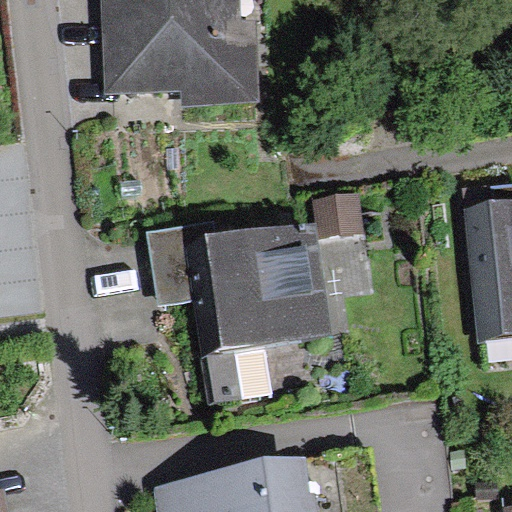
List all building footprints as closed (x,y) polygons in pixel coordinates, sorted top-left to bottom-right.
[(239,0),(101,0),(105,99),(180,96),(180,113),(261,110),(258,23),(240,24),(239,0)] [(511,191),(489,194),(491,211),(504,210),(511,209),(511,191)] [(316,233),(317,244),(364,237),(359,197),(312,203),(316,233)] [(491,211),(465,214),(478,346),(511,342),(511,209),(504,210),(491,211)] [(187,252),(217,247),(214,227),(148,236),(159,310),(195,305),(194,295),(187,252)] [(217,247),(187,252),(194,295),(195,305),(204,362),(200,362),(208,410),(244,404),(235,356),(332,342),(317,244),(316,233),(217,247)] [(153,491),(156,511),(318,511),(318,509),(317,499),(311,500),(306,469),(153,491)]
